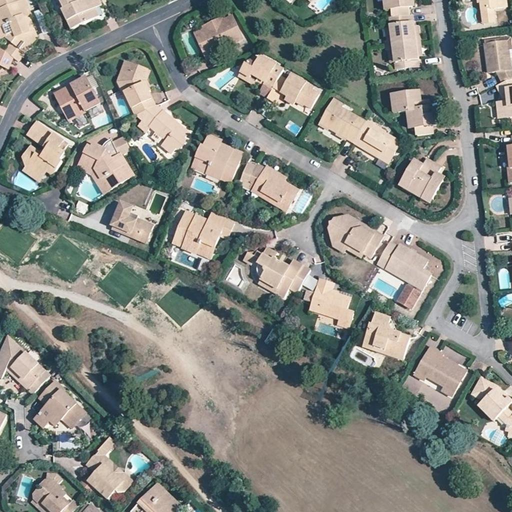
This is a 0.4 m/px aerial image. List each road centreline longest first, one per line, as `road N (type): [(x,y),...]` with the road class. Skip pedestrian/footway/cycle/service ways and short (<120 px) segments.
road 1 (residential): [(471,190),(489,330),(484,343),(465,343),(432,318),(458,266),(439,228)]
road 2 (residential): [(335,178),(200,100),(152,19)]
road 3 (residential): [(152,19),(37,76),(0,142)]
road 4 (residential): [(439,0),(462,100),(471,190)]
